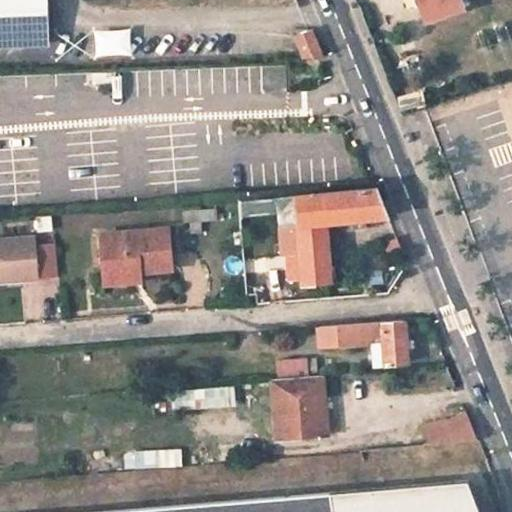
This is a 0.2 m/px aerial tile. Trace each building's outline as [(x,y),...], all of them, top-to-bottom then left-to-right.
[(0,0),(0,44),(47,42),(45,0),(0,0)] [(459,8),(456,0),(416,0),(423,20),(459,8)] [(322,55),(312,30),(295,36),(304,56),(322,55)] [(375,187),(295,195),(301,285),(332,282),(328,223),(388,217),(375,187)] [(171,268),(167,228),(101,234),(104,274),(141,270),(171,268)] [(35,237),(0,239),(0,280),(38,277),(35,237)] [(104,274),(105,285),(143,282),(141,270),(104,274)] [(341,345),(382,342),(384,362),(407,361),(405,320),(340,325),(340,327),(341,343),(341,345)] [(329,344),(341,343),(340,327),(327,328),(329,344)] [(278,375),(311,373),(310,357),(277,359),(278,375)] [(272,378),(277,437),(328,433),(322,374),(272,378)] [(231,385),(170,389),(171,410),(233,406),(231,385)] [(475,438),(465,412),(426,426),(429,443),(475,438)] [(328,495),(330,511),(475,511),(465,484),(328,495)] [(330,511),(328,495),(122,511),(330,511)]
